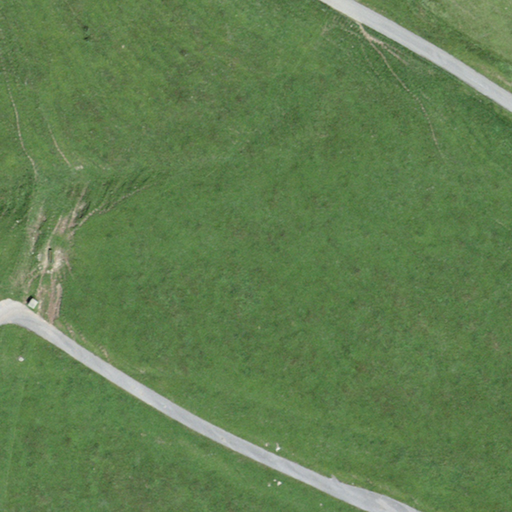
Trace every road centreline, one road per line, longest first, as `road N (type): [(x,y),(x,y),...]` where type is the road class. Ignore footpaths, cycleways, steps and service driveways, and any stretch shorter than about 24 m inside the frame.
road 1 (unclassified): [(0,315),(21,316),(192,421),(387,511)]
road 2 (unclassified): [(511,108),(319,0)]
